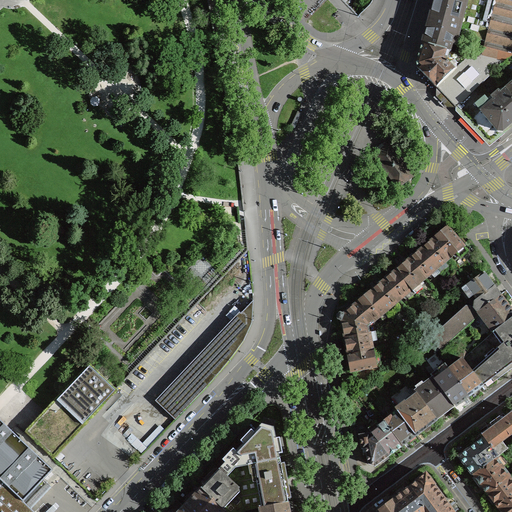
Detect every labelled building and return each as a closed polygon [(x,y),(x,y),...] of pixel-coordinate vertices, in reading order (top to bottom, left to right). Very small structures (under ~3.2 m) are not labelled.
[(467,2),(467,0),(434,0),(435,0),(433,6),(461,13),(464,1),(467,2)] [(491,73),(511,56),(511,55),(511,0),(467,0),(467,2),(464,1),(461,13),(456,33),(486,41),(482,53),(478,57),(468,57),(436,87),(441,92),(456,107),(481,83),(492,73),(491,73)] [(428,25),(456,33),(461,13),(433,6),(430,17),(428,25)] [(422,44),(450,52),(456,33),(428,25),(423,40),(422,44)] [(436,87),(468,57),(450,52),(422,44),(418,59),(416,63),(416,65),(417,66),(417,67),(436,87)] [(491,73),(492,73),(506,90),(511,97),(511,56),(491,73)] [(481,83),(456,107),(466,118),(489,143),(495,138),(511,123),(511,97),(506,90),(501,94),(499,91),(492,97),(481,83)] [(398,186),(412,176),(404,166),(388,145),(374,155),(387,172),(398,186)] [(450,257),(464,246),(448,226),(446,228),(445,226),(438,231),(440,233),(434,238),(450,257)] [(450,257),(434,238),(421,248),(438,268),(441,272),(448,266),(445,262),(450,257)] [(409,259),(425,278),(438,268),(421,248),(409,259)] [(412,289),(425,278),(409,259),(403,264),(400,263),(396,266),(397,269),(396,270),(412,289)] [(412,289),(396,270),(383,280),(400,300),(412,289)] [(501,295),(484,272),(466,285),(477,299),(475,301),(474,307),(478,312),(501,295)] [(371,291),(387,310),(400,300),(383,280),(371,291)] [(360,299),(357,302),(372,320),(374,321),(387,310),(371,291),(370,291),(367,290),(363,294),(363,297),(360,299)] [(511,309),(501,295),(478,312),(493,332),(511,317),(511,309)] [(244,341),(252,323),(253,300),(211,345),(164,394),(182,412),(221,370),(244,341)] [(338,319),(341,320),(345,337),(367,333),(366,325),(372,320),(357,302),(352,307),(344,313),(340,312),(337,315),(338,319)] [(476,316),(478,312),(474,307),(471,307),(433,341),(440,349),(476,316)] [(511,367),(511,317),(493,332),(463,359),(483,385),(491,379),(494,382),(511,367)] [(373,349),(370,332),(367,333),(345,337),(345,338),(343,340),(344,346),(346,347),(348,354),(373,349)] [(381,365),(376,365),(373,349),(348,354),(349,361),(347,362),(348,370),(351,369),(351,371),(355,371),(357,381),(373,378),(382,372),(381,365)] [(451,372),(469,396),(483,385),(463,359),(461,360),(456,364),(459,367),(451,372)] [(89,363),(25,431),(52,457),(62,446),(116,389),(89,363)] [(432,376),(455,406),(469,396),(451,372),(445,363),(437,369),(439,371),(432,376)] [(423,383),(425,386),(416,392),(420,398),(437,420),(455,406),(432,376),(423,383)] [(409,406),(405,401),(396,408),(399,413),(416,435),(422,431),(423,430),(424,431),(426,432),(431,428),(431,426),(430,425),(431,424),(437,420),(420,398),(409,406)] [(511,410),(501,418),(500,416),(490,423),(491,425),(481,433),(498,455),(508,448),(502,440),(511,432),(511,410)] [(392,418),(391,416),(384,421),(403,445),(409,440),(410,442),(416,438),(415,436),(416,435),(399,413),(392,418)] [(34,511),(23,501),(29,495),(53,470),(6,425),(0,419),(0,511),(34,511)] [(403,445),(384,421),(379,425),(376,422),(368,427),(372,432),(389,455),(403,445)] [(253,432),(229,458),(227,456),(222,461),(224,463),(219,468),(226,476),(235,467),(280,458),(276,439),(277,438),(274,427),(261,423),(253,432)] [(389,458),(388,456),(389,455),(372,432),(369,434),(369,433),(359,435),(362,448),(366,448),(368,463),(375,466),(383,460),(384,462),(389,458)] [(475,444),(459,456),(473,474),(495,457),(498,455),(481,433),(472,440),(475,444)] [(475,476),(473,477),(480,487),(482,486),(488,493),(509,477),(510,477),(495,457),(473,474),(475,476)] [(226,476),(239,487),(243,510),(259,507),(288,501),(286,491),(290,491),(285,469),(282,469),(280,458),(235,467),(226,476)] [(205,482),(201,487),(225,510),(227,511),(243,511),(243,510),(239,487),(226,476),(219,468),(214,473),(212,471),(203,480),(205,482)] [(440,511),(449,506),(433,484),(434,484),(433,482),(433,479),(430,476),(427,475),(426,473),(417,480),(418,481),(410,487),(424,505),(423,511),(427,508),(428,510),(428,511),(427,511),(440,511)] [(494,502),(500,509),(511,499),(511,480),(509,477),(488,493),(489,495),(487,496),(492,503),(494,502)] [(189,511),(222,511),(225,510),(201,487),(183,506),(189,511)] [(384,503),(377,508),(377,511),(423,511),(424,505),(410,487),(387,504),(384,503)] [(511,511),(511,499),(500,509),(501,511),(500,511),(511,511)] [(289,511),(288,501),(259,507),(259,511),(289,511)]
